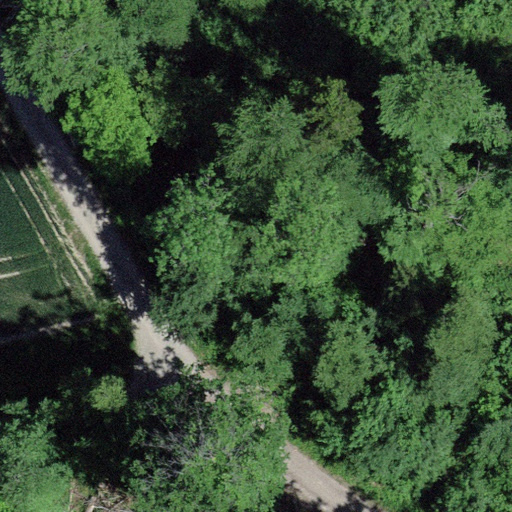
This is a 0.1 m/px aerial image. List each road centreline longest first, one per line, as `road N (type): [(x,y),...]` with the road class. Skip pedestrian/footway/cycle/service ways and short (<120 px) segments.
road 1 (track): [(354,511),(249,439),(179,377),(0,52)]
road 2 (track): [(0,500),(115,447),(179,377)]
